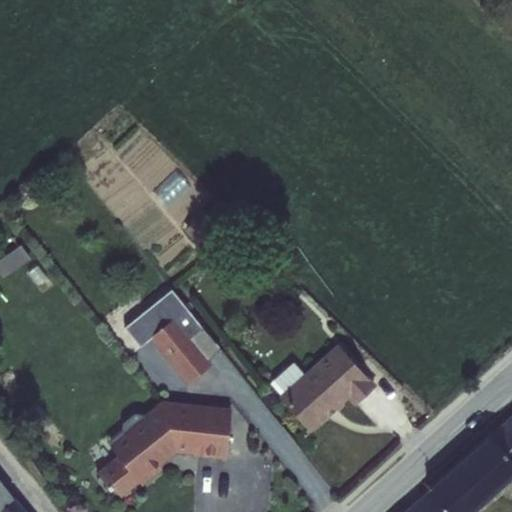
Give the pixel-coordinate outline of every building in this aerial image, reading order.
[(198,205),(188,194),(174,209),(184,219),(198,205)] [(24,242),(0,257),(0,266),(5,274),(33,256),(24,242)] [(143,344),(154,335),(153,334),(175,316),(194,340),(208,329),(174,287),(127,324),(143,344)] [(194,340),(175,316),(153,334),(154,335),(191,381),(212,363),(209,359),(194,340)] [(223,348),(208,329),(194,340),(209,359),(223,348)] [(296,360),(273,384),(318,431),(359,391),(365,397),(377,383),(339,345),(310,373),(296,360)] [(184,455),(215,464),(226,425),(196,416),(198,410),(161,400),(144,414),(142,411),(131,408),(119,417),(121,428),(130,441),(116,452),(118,454),(97,471),(108,485),(111,483),(120,493),(136,480),(140,484),(157,471),(151,463),(160,456),(164,456),(172,449),(184,453),(184,455)] [(228,419),(198,410),(196,416),(226,425),(228,419)] [(482,511),(511,484),(511,419),(405,511),(482,511)] [(121,428),(107,440),(116,452),(130,441),(121,428)] [(0,511),(20,511),(6,493),(0,498),(0,511)]
